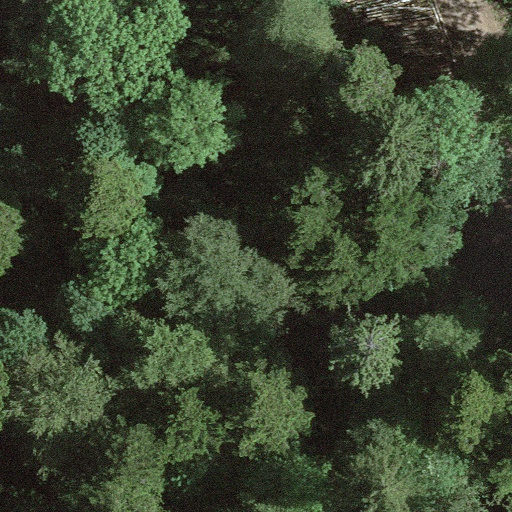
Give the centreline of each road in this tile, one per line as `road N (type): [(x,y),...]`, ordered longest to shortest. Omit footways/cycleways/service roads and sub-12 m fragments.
road 1 (unclassified): [(0,316),(243,309),(511,325)]
road 2 (track): [(454,0),(511,158)]
